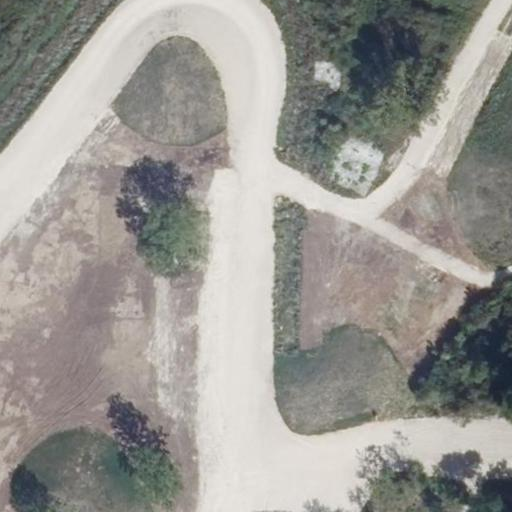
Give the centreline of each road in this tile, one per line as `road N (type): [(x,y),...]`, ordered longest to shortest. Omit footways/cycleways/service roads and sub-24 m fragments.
road 1 (track): [(506,0),(432,122),(395,206),(379,292),(392,400),(325,445),(251,478),(219,511)]
road 2 (track): [(392,400),(437,474),(473,491),(467,511)]
